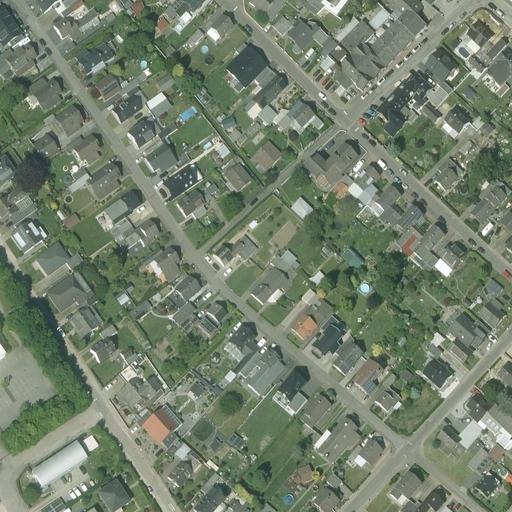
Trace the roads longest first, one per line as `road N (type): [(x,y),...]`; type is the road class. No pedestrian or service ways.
road 1 (residential): [(14,0),(195,257)]
road 2 (residential): [(195,257),(225,293),(408,450)]
road 3 (residential): [(343,121),(511,276)]
road 4 (tertiary): [(0,250),(109,413)]
road 5 (residential): [(343,121),(473,0)]
road 6 (residential): [(230,4),(343,121)]
road 7 (residential): [(511,331),(408,450)]
road 8 (unclassified): [(109,413),(55,438),(11,474),(7,487),(19,511)]
